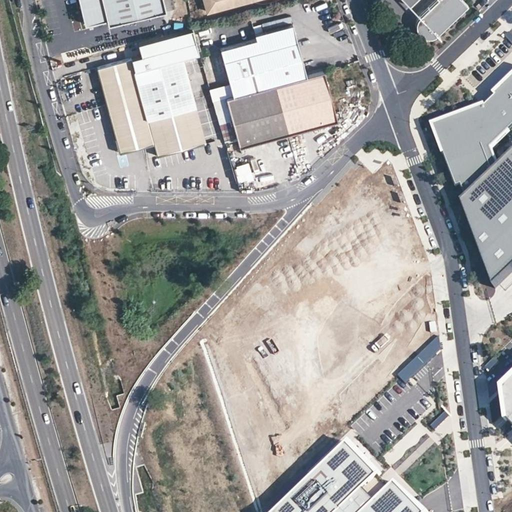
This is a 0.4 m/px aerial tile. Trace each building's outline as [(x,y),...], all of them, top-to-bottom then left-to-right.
[(75,0),(80,26),(101,23),(103,28),(161,17),(157,0),(75,0)] [(203,0),(207,10),(220,7),(218,0),(203,0)] [(466,4),(461,0),(431,0),(418,12),(416,15),(414,17),(413,19),(412,22),(412,26),(413,28),(415,32),(417,34),(419,35),(423,37),(426,37),(430,36),(433,35),(466,4)] [(230,81),(232,95),(308,75),(295,24),(258,34),(259,39),(222,50),(230,81)] [(190,28),(137,42),(141,55),(96,66),(118,152),(152,144),(155,154),(202,142),(181,61),(198,57),(190,28)] [(226,97),(240,145),(338,118),(325,71),(308,75),(232,95),(226,97)] [(466,194),(462,198),(494,283),(511,265),(511,149),(498,163),(492,146),(511,126),(511,73),(494,91),(495,93),(485,103),(484,101),(433,120),(457,184),(462,183),(466,194)] [(230,81),(207,87),(211,100),(226,97),(232,95),(230,81)] [(365,176),(373,187),(387,177),(379,166),(365,176)] [(355,198),(367,190),(364,185),(352,194),(355,198)] [(409,224),(394,229),(407,273),(422,268),(409,224)] [(379,254),(394,250),(391,238),(375,242),(379,254)] [(320,313),(328,305),(324,301),(316,308),(320,313)] [(373,309),(364,316),(376,333),(386,326),(373,309)] [(511,375),(503,384),(505,417),(511,424),(511,375)] [(391,489),(348,445),(277,511),(421,511),(395,485),(391,489)]
